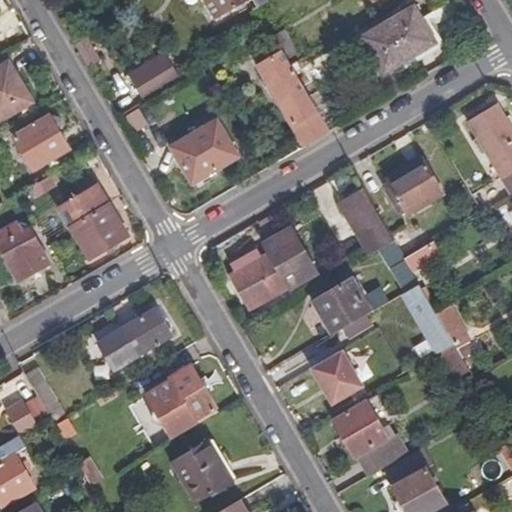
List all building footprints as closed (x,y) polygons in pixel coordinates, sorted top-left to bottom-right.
[(253,0),(259,9),(270,3),(268,0),(253,0)] [(435,43),(413,7),(362,38),(384,74),(435,43)] [(283,30),(274,36),(283,52),(288,59),(297,53),(283,30)] [(89,39),(76,46),(90,70),(103,63),(89,39)] [(331,133),(291,65),(288,59),(283,52),(259,66),(306,148),(331,133)] [(128,77),(144,104),(180,82),(165,55),(128,77)] [(0,122),(35,102),(11,61),(0,68),(0,122)] [(225,98),(219,86),(214,90),(220,101),(225,98)] [(470,122),(511,190),(511,124),(499,103),(470,122)] [(33,170),(68,149),(48,116),(13,137),(33,170)] [(239,159),(217,121),(171,148),(192,185),(239,159)] [(423,159),(389,180),(397,195),(391,199),(400,215),(406,211),(410,216),(445,196),(423,159)] [(61,183),(56,173),(30,189),(36,198),(61,183)] [(90,260),(129,236),(98,185),(60,209),(90,260)] [(393,238),(365,189),(343,201),(337,205),(367,257),(380,249),(394,242),(393,238)] [(0,244),(23,284),(54,265),(33,230),(24,235),(17,224),(0,234),(0,244)] [(317,273),(293,230),(231,264),(236,273),(231,276),(249,310),(317,273)] [(405,231),(393,238),(394,242),(403,255),(415,248),(405,231)] [(412,271),(406,261),(403,255),(394,242),(380,249),(407,295),(420,287),(412,271)] [(440,254),(434,244),(406,261),(412,271),(440,254)] [(313,302),(333,337),(343,331),(368,317),(386,306),(378,292),(363,300),(352,280),(313,302)] [(437,316),(420,287),(407,295),(405,295),(440,355),(443,353),(455,346),(437,316)] [(455,346),(463,360),(472,355),(467,346),(472,342),(451,307),(437,316),(455,346)] [(116,370),(172,337),(156,308),(98,342),(116,370)] [(373,327),(368,317),(343,331),(349,340),(373,327)] [(463,360),(455,346),(443,353),(456,375),(461,372),(465,377),(471,374),(463,360)] [(331,405),(362,388),(342,351),(311,369),(331,405)] [(174,440),(200,424),(197,418),(216,408),(192,366),(173,376),(174,379),(148,395),(154,406),(152,417),(157,425),(165,426),(174,440)] [(44,380),(34,386),(41,398),(53,419),(57,425),(68,419),(44,380)] [(53,419),(41,398),(28,405),(27,403),(9,413),(22,436),(23,436),(53,419)] [(362,455),(373,474),(408,454),(396,435),(390,438),(369,402),(334,421),(355,459),(362,455)] [(497,418),(506,434),(511,429),(511,419),(507,412),(497,418)] [(0,502),(3,508),(36,488),(16,454),(29,446),(23,436),(22,436),(0,448),(0,502)] [(511,472),(511,443),(511,442),(497,450),(511,473),(511,472)] [(233,483),(210,444),(174,465),(197,505),(233,483)] [(407,511),(430,511),(447,502),(417,453),(386,472),(395,487),(393,488),(407,511)] [(94,466),(87,470),(93,481),(101,477),(94,466)] [(74,482),(75,481),(66,467),(55,473),(64,487),(74,482)] [(62,488),(64,487),(55,473),(41,480),(49,495),(62,488)] [(78,489),(74,482),(64,487),(62,488),(67,497),(78,489)] [(247,511),(241,500),(221,511),(247,511)] [(41,511),(36,503),(20,511),(41,511)]
